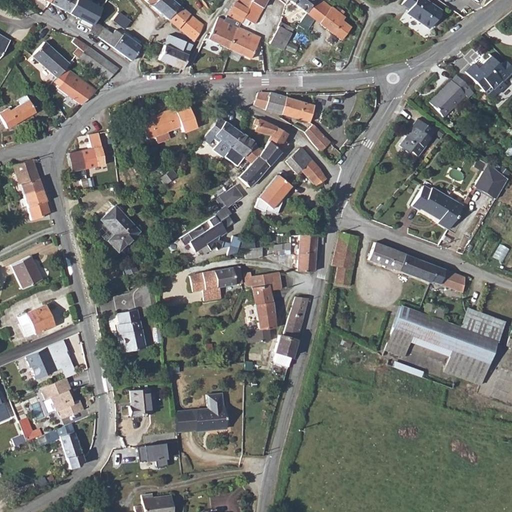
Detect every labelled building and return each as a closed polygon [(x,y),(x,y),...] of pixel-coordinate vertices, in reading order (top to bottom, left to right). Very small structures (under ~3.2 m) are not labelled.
[(50,0),(49,2),(68,12),(74,0),(50,0)] [(83,0),(74,0),(68,12),(91,24),(93,20),(102,4),(105,0),(98,0),(94,5),(83,0)] [(171,0),(144,0),(165,19),(177,5),(176,4),(180,1),(178,0),(173,0),(173,1),(171,0)] [(234,0),(232,2),(228,10),(242,17),(251,2),(251,0),(234,0)] [(289,0),(306,13),(315,0),(289,0)] [(315,0),(306,13),(314,19),(340,40),(349,28),(340,20),(315,0)] [(315,0),(340,20),(343,17),(320,0),(315,0)] [(423,0),(403,0),(401,4),(407,9),(411,12),(409,16),(427,29),(440,11),(423,0)] [(242,17),(239,23),(246,26),(248,21),(253,23),(262,8),(251,2),(242,17)] [(177,5),(165,19),(193,41),(201,25),(177,5)] [(228,10),(225,16),(239,23),(242,17),(228,10)] [(119,11),(113,20),(124,28),(131,19),(119,11)] [(301,19),(301,20),(309,25),(314,19),(306,13),(301,19)] [(205,34),(203,38),(228,49),(237,27),(217,17),(208,36),(205,34)] [(89,29),(89,30),(130,60),(137,45),(137,44),(130,39),(121,33),(120,34),(118,33),(113,29),(110,33),(93,20),(91,24),(89,29)] [(280,20),(277,26),(290,33),(294,27),(280,20)] [(277,26),(269,41),(281,47),(290,33),(277,26)] [(237,27),(228,49),(249,58),(259,37),(249,32),(237,27)] [(0,35),(0,58),(10,41),(0,35)] [(73,36),(70,41),(76,47),(83,52),(87,46),(73,36)] [(157,59),(180,69),(186,53),(191,45),(176,39),(172,48),(163,44),(157,59)] [(31,55),(55,77),(64,67),(68,63),(44,41),(31,55)] [(83,52),(80,57),(81,58),(93,67),(103,57),(87,46),(83,52)] [(76,47),(73,54),(80,59),(81,58),(80,57),(83,52),(76,47)] [(479,69),(474,66),(473,64),(464,71),(491,97),(497,91),(498,92),(506,84),(494,73),(501,66),(487,53),(480,60),(484,64),(479,69)] [(81,58),(80,59),(104,78),(106,79),(118,67),(103,57),(93,67),(81,58)] [(480,60),(474,66),(479,69),(484,64),(480,60)] [(57,87),(79,104),(90,94),(65,75),(57,87)] [(455,75),(434,95),(449,109),(464,94),(467,97),(472,92),(455,75)] [(256,91),(251,104),(264,109),(280,114),(307,122),(310,114),(317,116),(320,107),(302,102),(293,99),(269,92),(256,91)] [(449,109),(434,95),(427,102),(441,116),(449,109)] [(7,108),(0,112),(0,117),(6,128),(35,111),(27,100),(8,110),(7,108)] [(172,108),(138,120),(145,139),(154,136),(156,143),(168,138),(165,132),(179,126),(172,108)] [(218,116),(199,139),(206,145),(211,139),(215,143),(211,150),(221,157),(222,156),(228,147),(240,132),(218,116)] [(412,125),(396,144),(406,152),(408,151),(415,156),(423,147),(421,145),(432,131),(415,118),(410,124),(412,125)] [(275,127),(258,119),(254,131),(269,135),(266,141),(276,149),(283,136),(285,133),(275,127)] [(311,124),(303,132),(311,143),(319,151),(328,142),(311,124)] [(66,152),(66,156),(69,171),(102,164),(96,132),(87,134),(89,147),(66,152)] [(240,132),(228,147),(222,156),(234,166),(241,157),(249,163),(256,155),(257,156),(260,152),(252,144),(253,142),(240,132)] [(260,152),(257,156),(267,166),(281,150),(285,145),(287,142),(284,140),(286,138),(283,136),(276,149),(266,141),(260,152)] [(154,146),(148,148),(154,163),(160,161),(154,146)] [(300,147),(288,157),(299,171),(311,160),(300,147)] [(245,169),(236,177),(247,188),(257,178),(267,166),(257,156),(256,155),(249,163),(245,169)] [(30,158),(20,161),(23,169),(22,170),(26,181),(37,177),(30,158)] [(311,160),(299,171),(314,185),(325,179),(316,167),(311,160)] [(20,161),(11,165),(18,184),(21,195),(41,188),(37,177),(26,181),(22,170),(23,169),(20,161)] [(488,163),(474,186),(496,199),(508,179),(488,163)] [(167,172),(158,179),(165,187),(173,180),(167,172)] [(276,174),(257,198),(253,206),(263,210),(264,208),(275,214),(281,200),(279,199),(289,185),(276,174)] [(222,176),(212,184),(217,190),(227,182),(222,176)] [(79,179),(82,191),(88,190),(85,178),(79,179)] [(421,186),(410,206),(417,210),(418,208),(434,217),(435,215),(439,217),(436,223),(447,229),(460,206),(430,188),(429,190),(421,186)] [(217,197),(218,198),(224,206),(225,207),(240,196),(236,191),(233,187),(232,187),(217,197)] [(41,188),(21,195),(29,220),(48,213),(47,208),(41,188)] [(224,206),(218,198),(215,200),(221,208),(224,206)] [(113,204),(99,217),(113,234),(107,240),(115,249),(137,230),(113,204)] [(221,209),(213,215),(217,221),(226,215),(229,213),(225,207),(224,206),(221,208),(221,209)] [(231,223),(226,215),(217,221),(213,215),(206,219),(211,226),(202,231),(198,225),(177,238),(182,245),(187,241),(193,251),(204,244),(208,250),(213,247),(215,250),(219,247),(220,242),(215,241),(216,237),(223,232),(221,229),(231,223)] [(338,233),(330,267),(336,269),(333,284),(345,287),(353,254),(356,237),(338,233)] [(298,234),(296,270),(312,271),(315,243),(321,244),(322,235),(317,234),(298,234)] [(234,253),(238,238),(229,236),(227,244),(226,247),(224,255),(234,253)] [(289,242),(272,244),(272,254),(282,254),(282,251),(289,250),(289,242)] [(463,277),(372,243),(366,260),(427,284),(428,281),(459,293),(463,277)] [(259,246),(242,249),(244,258),(260,256),(259,246)] [(29,257),(3,269),(13,292),(21,288),(21,290),(40,281),(29,257)] [(239,283),(237,266),(188,276),(191,291),(200,289),(203,301),(219,297),(217,287),(239,283)] [(241,273),(243,285),(245,286),(249,286),(255,319),(273,316),(272,305),(270,289),(280,288),(278,272),(249,276),(248,272),(241,273)] [(293,296),(288,313),(301,317),(306,298),(293,296)] [(44,304),(24,313),(33,334),(53,326),(44,304)] [(442,312),(424,306),(421,315),(398,307),(382,352),(402,359),(404,353),(445,367),(443,374),(477,387),(492,343),(498,326),(500,323),(466,311),(459,329),(438,321),(442,312)] [(115,324),(117,334),(120,334),(124,351),(142,348),(135,309),(116,313),(118,323),(115,324)] [(278,335),(277,340),(273,352),(290,356),(301,317),(288,313),(282,336),(278,335)] [(273,316),(255,319),(256,328),(271,327),(273,327),(273,316)] [(511,331),(498,326),(492,343),(511,350),(511,331)] [(256,328),(243,329),(244,337),(245,342),(267,340),(271,327),(256,328)] [(63,339),(24,356),(33,378),(61,367),(65,377),(76,373),(63,339)] [(128,405),(126,405),(127,415),(149,413),(147,388),(127,390),(128,405)] [(206,407),(196,408),(196,428),(196,429),(226,427),(222,391),(206,393),(206,407)] [(2,399),(0,399),(0,421),(9,417),(2,399)] [(174,430),(196,428),(196,408),(173,410),(174,430)] [(45,433),(42,434),(46,443),(58,437),(67,468),(78,466),(81,460),(66,410),(51,415),(53,423),(43,428),(45,433)] [(26,437),(35,434),(27,416),(19,420),(26,437)] [(43,428),(34,432),(36,437),(42,434),(45,433),(43,428)] [(42,434),(36,437),(40,445),(46,443),(42,434)] [(163,443),(136,448),(137,461),(154,459),(155,468),(166,466),(163,443)] [(50,477),(54,483),(65,475),(60,468),(50,477)] [(140,504),(132,505),(132,511),(170,511),(168,493),(150,496),(149,493),(139,494),(140,504)]
